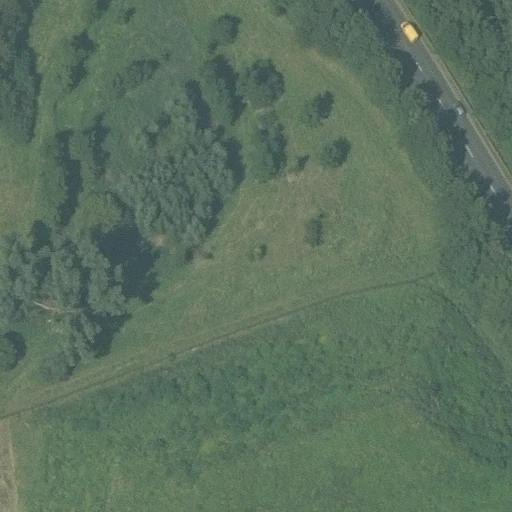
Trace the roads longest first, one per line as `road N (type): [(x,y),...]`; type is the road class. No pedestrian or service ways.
road 1 (track): [(0,405),(190,331),(356,279),(438,271)]
road 2 (primary): [(511,241),(355,0)]
